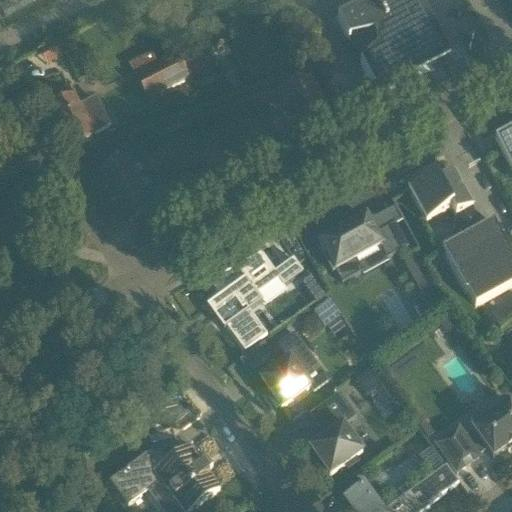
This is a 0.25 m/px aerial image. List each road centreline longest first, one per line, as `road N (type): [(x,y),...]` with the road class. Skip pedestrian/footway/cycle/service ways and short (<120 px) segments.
road 1 (unclassified): [(132,281),(511,73)]
road 2 (unclassified): [(296,511),(132,281)]
road 3 (unclassified): [(132,281),(0,125)]
road 4 (unclassified): [(0,331),(132,281)]
